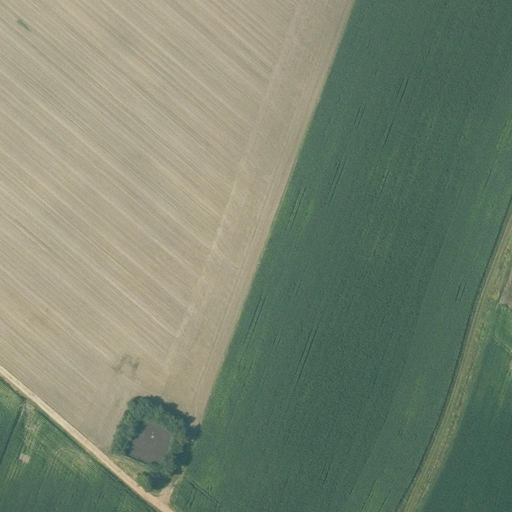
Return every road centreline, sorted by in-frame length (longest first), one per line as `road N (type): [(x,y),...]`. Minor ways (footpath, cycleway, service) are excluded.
road 1 (track): [(411,511),(459,407),(511,237)]
road 2 (track): [(0,373),(165,511)]
